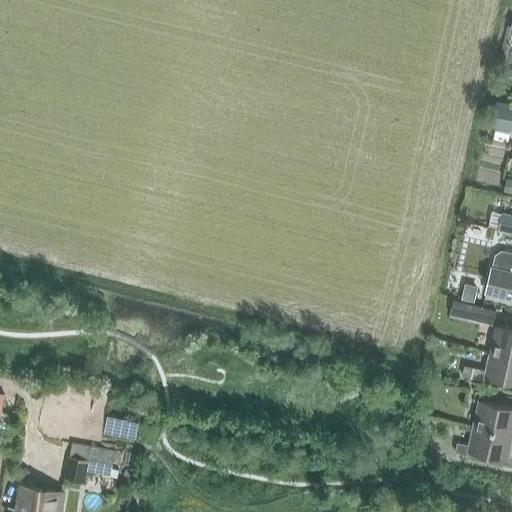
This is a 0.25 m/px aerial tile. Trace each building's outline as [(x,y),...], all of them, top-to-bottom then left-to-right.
[(499,80),(511,82),(511,81),(511,69),(502,67),(499,80)] [(511,103),(498,100),(492,125),(511,129),(511,103)] [(511,214),(501,212),(497,230),(511,233),(511,214)] [(511,252),(502,251),(495,254),(492,268),(486,292),(511,298),(511,252)] [(496,311),(467,303),(463,318),(492,326),(496,311)] [(511,356),(511,329),(496,326),(490,351),(511,356)] [(511,382),(511,356),(490,351),(486,371),(473,368),(471,378),(484,381),(485,377),(511,382)] [(471,378),(473,368),(464,366),(462,376),(471,378)] [(0,412),(13,415),(15,397),(4,396),(4,394),(0,392),(0,412)] [(432,401),(424,400),(423,408),(431,409),(432,401)] [(511,434),(511,407),(479,401),(473,426),(511,434)] [(507,460),(511,436),(511,434),(473,426),(469,445),(457,442),(455,453),(467,455),(468,451),(507,460)] [(84,483),(87,471),(110,476),(114,451),(73,442),(70,456),(65,480),(84,483)] [(57,511),(61,492),(20,486),(15,511),(57,511)]
